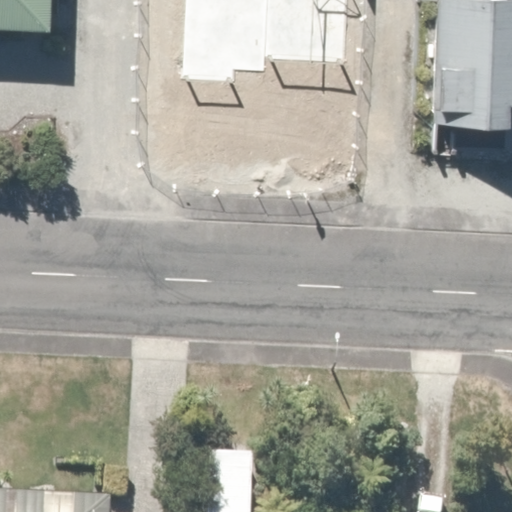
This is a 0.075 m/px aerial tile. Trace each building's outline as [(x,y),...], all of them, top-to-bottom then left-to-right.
[(78,0),(0,0),(0,32),(78,33),(78,0)] [(185,0),(183,82),(278,86),(279,65),(352,67),(354,0),(185,0)] [(511,0),(431,0),(429,124),(511,125),(511,0)] [(267,511),(270,463),(236,461),(233,511),(267,511)] [(128,511),(129,492),(0,487),(0,511),(128,511)]
